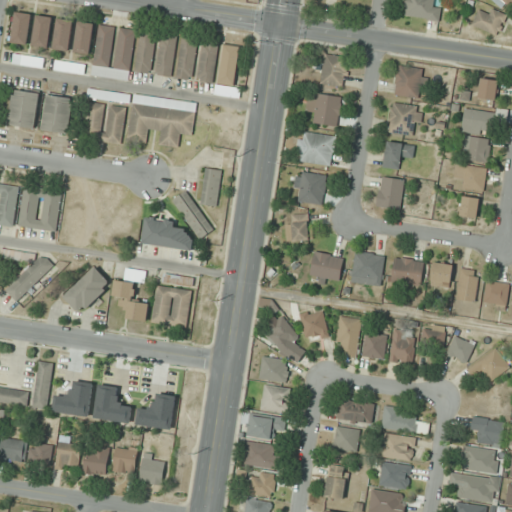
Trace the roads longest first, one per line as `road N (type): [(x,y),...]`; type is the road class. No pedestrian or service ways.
road 1 (tertiary): [(211,511),(286,0)]
road 2 (residential): [(236,365),(0,328)]
road 3 (tertiary): [(511,61),(282,29)]
road 4 (residential): [(347,220),(383,0)]
road 5 (residential): [(282,29),(105,0)]
road 6 (residential): [(0,487),(168,511)]
road 7 (residential): [(501,244),(347,220)]
road 8 (residential): [(0,150),(150,176)]
road 9 (residential): [(301,511),(322,379)]
road 10 (residential): [(322,379),(446,395)]
